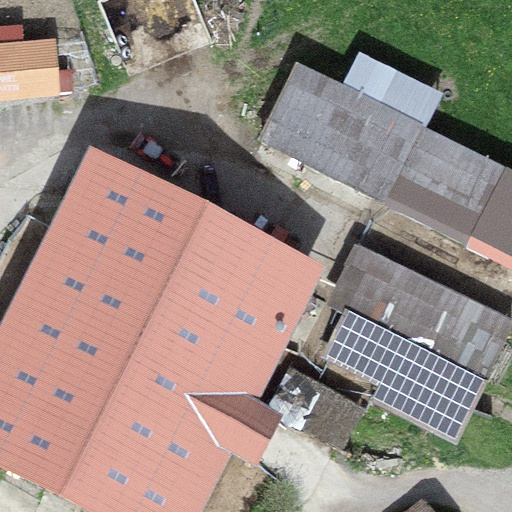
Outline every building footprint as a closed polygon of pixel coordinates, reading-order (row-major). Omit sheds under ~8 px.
[(102,0),(130,69),(213,36),(198,0),(102,0)] [(0,93),(25,102),(36,69),(0,57),(0,93)] [(259,138),(511,246),(511,159),(289,64),(259,138)] [(246,461),(268,419),(238,404),(303,275),(102,173),(0,374),(0,464),(93,511),(182,511),(216,446),(246,461)] [(348,300),(499,362),(511,328),(511,300),(371,242),(348,300)] [(294,365),(273,409),(343,444),(364,400),(294,365)]
